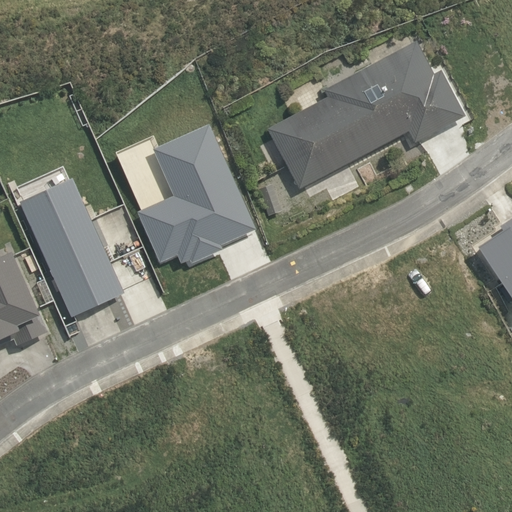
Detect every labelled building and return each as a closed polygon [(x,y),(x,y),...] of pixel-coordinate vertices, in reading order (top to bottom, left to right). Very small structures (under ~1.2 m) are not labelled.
[(328,91),(332,98),(270,130),(302,190),(411,133),(417,145),(469,117),(445,71),(437,74),(420,42),(328,91)] [(179,197),(144,212),(165,260),(178,255),(183,265),(260,231),(213,123),(157,147),(179,197)] [(76,179),(23,201),(72,318),(126,296),(76,179)] [(503,231),(477,247),(511,303),(511,217),(499,226),(503,231)] [(0,339),(15,333),(19,343),(48,330),(13,251),(0,257),(0,339)]
